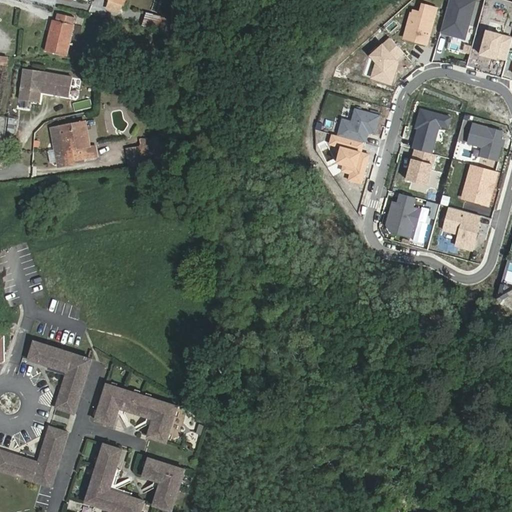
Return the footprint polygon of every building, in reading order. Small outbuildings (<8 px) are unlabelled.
[(141,0),(110,0),(138,10),(141,0)] [(473,0),(448,0),(446,8),(456,11),(454,18),(444,16),(440,31),(449,34),(449,33),(460,36),(465,33),(473,0)] [(436,8),(423,4),(420,13),(413,11),(412,14),(410,14),(404,37),(426,44),(429,32),(426,31),(428,25),(431,26),(436,8)] [(456,11),(446,8),(444,16),(454,18),(456,11)] [(165,31),(169,17),(148,11),(144,25),(165,31)] [(56,21),(53,21),(46,51),(66,56),(75,19),(58,14),(56,21)] [(511,37),(487,31),(480,54),(491,57),(491,55),(496,57),(506,59),(511,37)] [(403,52),(390,38),(371,55),(376,61),(372,77),(390,83),(395,68),(393,66),(397,62),(395,59),(403,52)] [(8,60),(0,58),(0,67),(7,68),(8,60)] [(25,72),(21,103),(41,105),(42,95),(72,98),(74,79),(25,72)] [(342,119),(337,135),(364,143),(366,135),(363,134),(364,131),(367,132),(374,134),(379,116),(355,109),(351,122),(342,119)] [(450,117),(420,109),(415,127),(417,128),(416,135),(417,137),(416,141),(414,140),(412,148),(414,149),(431,153),(438,125),(447,127),(450,117)] [(502,132),(473,123),(467,143),(482,147),(480,156),(497,160),(502,140),(500,139),(502,132)] [(85,126),(54,132),(60,165),(85,161),(83,152),(90,150),(85,126)] [(157,142),(140,143),(141,151),(142,159),(143,167),(160,165),(157,142)] [(97,159),(95,149),(90,150),(83,152),(85,161),(97,159)] [(431,153),(414,149),(406,179),(426,185),(434,155),(431,153)] [(141,151),(127,153),(128,161),(142,159),(141,151)] [(142,159),(128,161),(129,169),(143,167),(142,159)] [(474,165),(471,165),(462,198),(465,199),(474,165)] [(496,171),(474,165),(465,199),(487,205),(496,171)] [(415,198),(400,193),(397,203),(392,202),(390,209),(392,209),(390,213),(389,213),(386,224),(390,232),(409,237),(413,225),(416,226),(420,209),(412,207),(415,198)] [(480,215),(449,207),(443,230),(458,234),(455,245),(472,250),(477,233),(475,232),(476,229),(478,229),(479,225),(477,225),(480,215)] [(33,343),(27,361),(66,373),(54,409),(72,415),(90,361),(33,343)] [(101,385),(90,421),(108,427),(114,409),(148,420),(142,438),(160,444),(172,408),(101,385)] [(37,465),(0,452),(0,471),(49,487),(65,434),(48,429),(37,465)] [(120,452),(101,445),(82,505),(105,511),(137,511),(140,505),(107,492),(120,452)] [(145,460),(139,478),(158,484),(150,508),(163,511),(169,511),(182,472),(145,460)]
